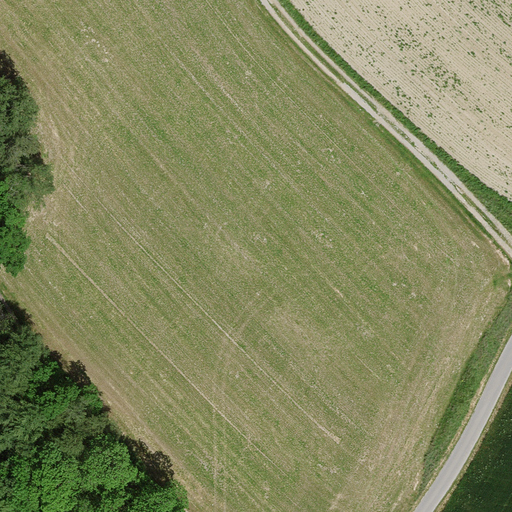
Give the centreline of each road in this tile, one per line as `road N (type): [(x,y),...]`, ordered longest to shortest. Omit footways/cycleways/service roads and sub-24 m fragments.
road 1 (track): [(511,246),(269,0)]
road 2 (track): [(148,511),(61,403),(0,307)]
road 3 (residential): [(511,353),(423,511)]
